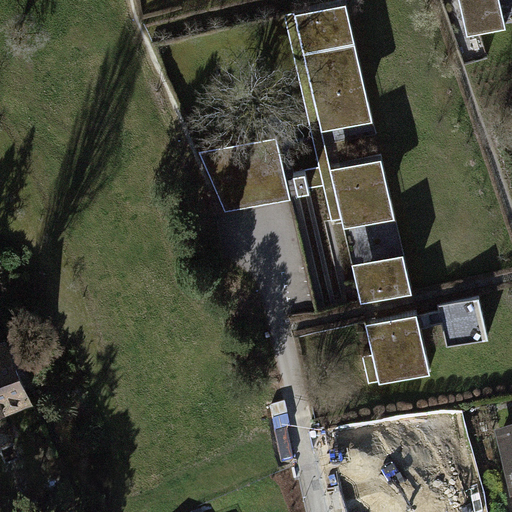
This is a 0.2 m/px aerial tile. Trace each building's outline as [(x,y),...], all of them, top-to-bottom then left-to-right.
[(504,0),(461,0),(468,32),(509,25),(504,0)] [(343,1),(294,11),(318,124),(368,113),(343,1)] [(349,124),(333,125),(335,146),(351,145),(349,124)] [(357,148),(376,144),(373,129),(354,133),(357,148)] [(227,207),(290,191),(274,131),(212,147),(227,207)] [(378,152),(330,163),(344,222),(392,211),(378,152)] [(402,245),(351,257),(360,297),(412,285),(402,245)] [(449,351),(491,343),(481,291),(419,303),(425,331),(444,327),(449,351)] [(416,308),(366,318),(378,376),(429,366),(416,308)] [(0,409),(20,401),(0,355),(0,409)] [(511,427),(495,431),(507,497),(511,496),(511,427)] [(424,461),(411,464),(416,489),(429,487),(424,461)]
